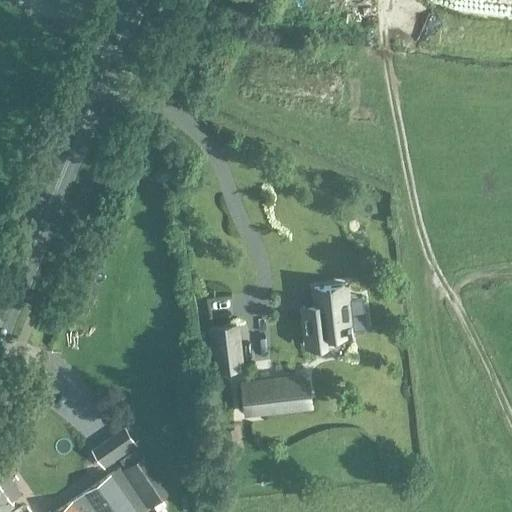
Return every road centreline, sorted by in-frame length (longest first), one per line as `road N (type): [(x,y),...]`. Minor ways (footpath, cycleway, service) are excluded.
road 1 (track): [(383,35),(424,248),(511,420)]
road 2 (primary): [(0,324),(134,0)]
